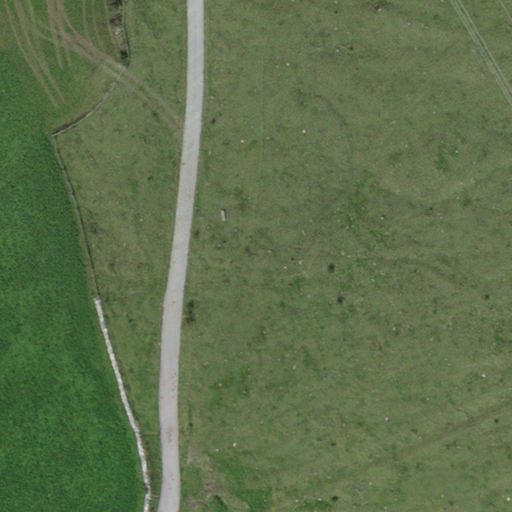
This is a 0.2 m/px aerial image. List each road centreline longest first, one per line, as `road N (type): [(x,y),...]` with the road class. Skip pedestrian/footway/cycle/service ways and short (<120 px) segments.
road 1 (track): [(193,0),(199,115),(173,325)]
road 2 (unclassified): [(173,325),(167,511)]
